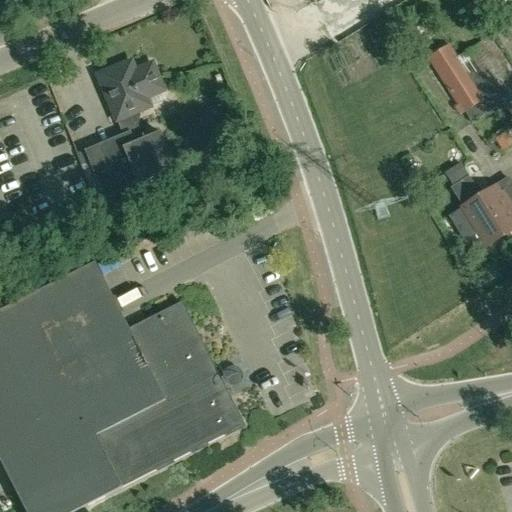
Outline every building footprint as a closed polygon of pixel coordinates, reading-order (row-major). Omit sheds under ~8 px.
[(8,0),(5,2),(8,7),(9,9),(19,3),(19,2),(17,0),(8,0)] [(511,0),(492,0),(511,31),(511,0)] [(485,77),(503,104),(511,118),(511,119),(510,121),(511,124),(511,68),(491,35),(468,50),(485,77)] [(468,50),(455,59),(447,46),(427,59),(462,113),(465,111),(473,123),(503,104),(485,77),(468,50)] [(167,100),(163,91),(152,64),(128,74),(125,65),(98,76),(117,121),(167,100)] [(497,139),(504,151),(511,146),(511,132),(511,131),(497,139)] [(104,199),(119,192),(175,169),(159,133),(135,143),(130,132),(84,151),(104,199)] [(495,186),(484,194),(473,177),(455,188),(465,205),(461,208),(486,248),(511,231),(511,201),(505,190),(500,193),(495,186)] [(0,460),(26,511),(74,511),(122,488),(225,435),(242,427),(180,306),(130,331),(95,263),(0,311),(0,460)]
